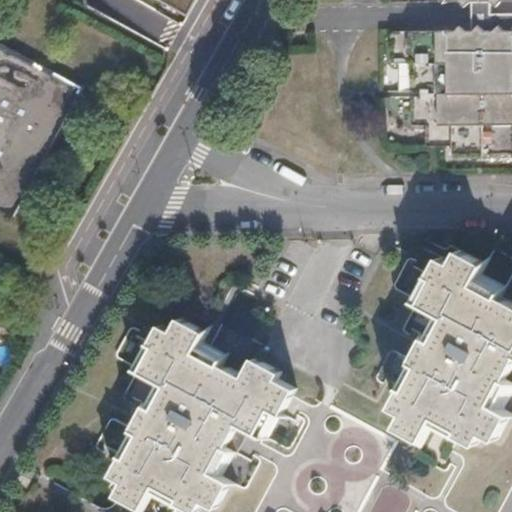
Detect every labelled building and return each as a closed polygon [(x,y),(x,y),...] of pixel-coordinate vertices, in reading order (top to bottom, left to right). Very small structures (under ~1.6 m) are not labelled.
[(169,0),(197,15),(205,0),(169,0)] [(503,7),(503,0),(475,1),(475,33),(511,32),(511,15),(511,7),(503,7)] [(511,32),(475,33),(393,33),(394,65),(414,64),(414,100),(415,126),(428,126),(428,147),(454,147),(455,156),(511,155),(511,32)] [(0,44),(0,208),(14,216),(82,88),(0,44)] [(511,414),(494,404),(511,369),(511,304),(476,285),(487,265),(462,251),(455,264),(443,258),(432,278),(437,280),(424,304),(450,317),(443,329),(435,342),(427,338),(415,361),(423,366),(410,391),(404,389),(394,407),(407,414),(399,428),(424,441),(437,417),(462,430),(460,435),(479,445),(486,432),(499,439),(511,415),(511,414)] [(410,257),(395,284),(409,292),(424,265),(410,257)] [(214,472),(235,432),(245,438),(248,438),(250,436),(253,430),(259,434),(273,409),(283,414),(289,403),(296,390),(278,380),(282,374),(256,359),(245,379),(197,353),(208,333),(182,320),(175,333),(163,327),(153,344),(158,347),(145,371),(169,385),(156,410),(148,406),(135,430),(143,434),(130,459),(126,457),(115,476),(126,481),(119,495),(145,509),(158,485),(181,498),(183,499),(181,503),(197,511),(199,511),(206,501),(219,508),(233,482),(214,472)]
